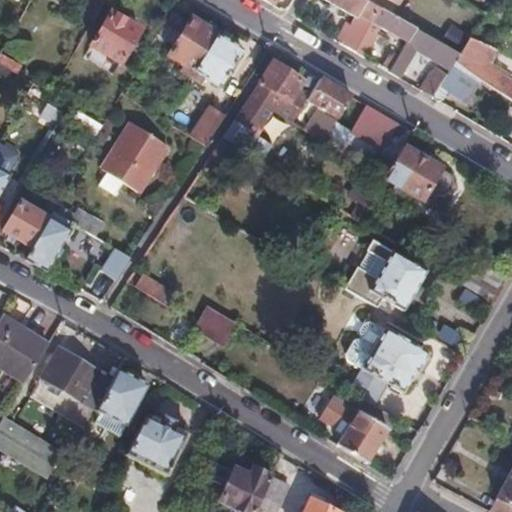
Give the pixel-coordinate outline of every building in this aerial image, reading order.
[(85,0),(78,14),(92,22),(104,0),(85,0)] [(378,9),(361,0),(323,0),(355,19),(357,16),(369,24),(378,9)] [(511,0),(495,0),(487,12),(499,19),(511,0)] [(414,30),(378,9),(369,24),(364,34),(353,52),(365,59),(381,31),(405,45),(414,30)] [(170,13),(156,37),(172,47),(166,57),(182,66),(177,74),(188,80),(215,37),(216,36),(189,19),(187,23),(170,13)] [(109,15),(90,47),(117,63),(137,30),(109,15)] [(357,16),(355,19),(350,26),(356,29),(364,34),(369,24),(357,16)] [(345,47),(353,52),(364,34),(356,29),(345,47)] [(465,37),(452,29),(444,41),(457,50),(465,37)] [(388,72),(397,78),(414,50),(449,71),(453,64),(458,55),(414,30),(405,45),(397,58),(388,72)] [(215,37),(188,80),(199,87),(203,79),(218,88),(240,53),(215,37)] [(496,51),(469,40),(458,55),(453,64),(480,81),(500,95),(510,80),(490,66),(496,51)] [(388,72),(397,58),(390,53),(381,68),(388,72)] [(0,66),(16,75),(21,67),(0,54),(0,66)] [(271,64),(233,122),(249,133),(262,130),(273,113),(292,125),(297,116),(305,103),(309,97),(297,89),(300,83),(271,64)] [(453,64),(449,71),(445,77),(440,84),(466,102),(480,81),(453,64)] [(440,84),(445,77),(433,69),(419,91),(431,98),(440,84)] [(511,81),(510,80),(500,95),(511,101),(511,81)] [(297,116),(292,125),(322,143),(349,98),(319,81),(309,97),(305,103),(319,111),(311,124),(297,116)] [(54,127),(60,117),(66,105),(52,97),(40,119),(54,127)] [(322,143),(382,180),(383,178),(395,158),(381,149),(395,126),(349,98),(322,143)] [(60,117),(95,138),(102,126),(66,105),(60,117)] [(188,137),(203,147),(223,118),(208,108),(188,137)] [(102,126),(95,138),(104,142),(110,132),(105,129),(108,124),(105,121),(102,126)] [(137,194),(166,149),(129,125),(100,171),(107,176),(99,189),(115,199),(123,186),(137,194)] [(401,149),(410,134),(395,126),(381,149),(395,158),(401,149)] [(221,141),(205,165),(223,176),(239,152),(221,141)] [(16,156),(0,147),(0,175),(4,178),(16,156)] [(395,158),(383,178),(421,200),(424,196),(433,201),(437,195),(449,195),(453,187),(451,179),(401,149),(395,158)] [(192,184),(183,199),(203,210),(209,195),(192,184)] [(507,210),(469,189),(447,227),(485,248),(507,210)] [(28,250),(46,220),(18,203),(1,233),(28,250)] [(72,226),(95,239),(103,224),(77,209),(69,224),(72,226)] [(72,226),(69,224),(50,213),(46,220),(28,250),(22,261),(44,273),(72,226)] [(343,290),(376,309),(381,300),(400,311),(424,272),(391,252),(373,241),(357,268),(357,267),(343,290)] [(129,259),(116,251),(100,275),(112,283),(129,259)] [(492,304),(503,286),(472,268),(461,286),(464,288),(492,304)] [(133,289),(155,301),(163,287),(142,275),(133,289)] [(492,304),(464,288),(457,300),(484,317),(492,304)] [(236,324),(205,306),(192,328),(223,346),(236,324)] [(0,366),(23,381),(46,344),(0,316),(0,366)] [(344,360),(359,369),(382,329),(367,320),(360,321),(355,331),(357,338),(350,339),(341,355),(344,360)] [(438,340),(462,354),(470,341),(445,327),(438,340)] [(385,385),(398,393),(422,352),(382,329),(359,369),(385,385)] [(30,397),(85,430),(95,411),(111,380),(100,374),(94,384),(89,381),(95,371),(58,350),(30,397)] [(111,380),(95,411),(124,427),(146,385),(117,369),(111,380)] [(385,385),(359,369),(346,390),(373,406),(385,385)] [(343,428),(353,411),(331,398),(321,415),(343,428)] [(332,445),(365,465),(386,430),(353,411),(343,428),(332,445)] [(142,417),(123,455),(164,474),(182,436),(169,429),(172,423),(161,418),(158,424),(142,417)] [(56,453),(2,421),(0,424),(0,445),(45,472),(56,453)] [(217,501),(243,511),(252,511),(269,477),(250,468),(247,475),(232,468),(230,471),(214,465),(203,490),(218,497),(217,501)] [(511,467),(493,500),(511,510),(511,467)] [(299,511),(333,511),(306,499),(299,511)] [(511,511),(511,510),(493,500),(488,511),(511,511)]
